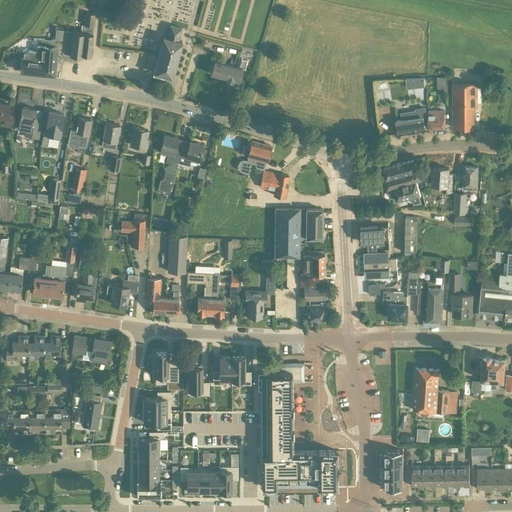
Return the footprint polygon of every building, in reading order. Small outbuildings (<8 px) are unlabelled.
[(56,29),(55,37),(65,38),(62,53),(63,54),(62,59),(72,60),(73,55),(82,56),(82,54),(90,55),(95,18),(95,14),(85,12),(83,32),(56,29)] [(153,71),(153,72),(172,78),(172,77),(182,41),(178,40),(181,28),(170,25),(166,37),(163,36),(154,72),(153,71)] [(21,58),(20,71),(54,74),(55,62),(56,53),(62,53),(65,38),(55,37),(55,40),(34,38),(32,50),(29,50),(23,54),(23,58),(21,58)] [(214,61),(211,73),(226,78),(226,79),(233,81),(234,80),(239,81),(242,68),(214,61)] [(437,77),(437,88),(443,88),(443,93),(447,93),(447,77),(437,77)] [(454,83),(454,127),(474,127),(474,106),(477,106),(477,103),(477,83),(454,83)] [(0,102),(0,116),(4,118),(3,125),(12,127),(14,116),(8,115),(9,105),(0,102)] [(22,106),(18,128),(26,130),(25,136),(38,138),(41,119),(35,118),(36,109),(22,106)] [(402,119),(396,120),(399,133),(425,129),(423,117),(426,116),(425,108),(416,109),(416,111),(401,113),(402,119)] [(428,110),(428,127),(429,127),(444,127),(445,127),(445,110),(428,110)] [(43,135),(41,144),(47,145),(49,137),(59,139),(64,113),(49,111),(44,136),(43,135)] [(70,130),(68,142),(86,145),(88,134),(91,119),(78,117),(76,131),(70,130)] [(103,136),(101,146),(114,149),(117,136),(119,125),(105,122),(103,136)] [(134,127),(131,145),(137,146),(136,151),(143,152),(144,147),(146,148),(148,139),(146,139),(148,130),(134,127)] [(160,179),(158,188),(170,192),(172,182),(173,180),(177,162),(183,142),(178,140),(178,138),(179,137),(164,133),(160,150),(160,152),(168,154),(167,158),(171,159),(170,163),(163,167),(165,170),(163,177),(160,179)] [(183,142),(177,162),(189,165),(190,161),(198,163),(199,160),(203,161),(206,149),(202,148),(204,144),(189,140),(188,143),(183,142)] [(241,160),(239,163),(239,166),(240,169),(243,171),(249,172),(252,162),(256,163),(255,166),(264,168),(266,161),(271,146),(251,140),(250,146),(245,145),(242,153),(247,154),(247,156),(248,156),(247,159),(246,159),(243,159),(241,160)] [(143,153),(141,162),(148,163),(150,155),(143,153)] [(112,155),(109,168),(111,168),(118,170),(121,157),(112,155)] [(384,172),(377,174),(380,186),(387,184),(388,188),(393,186),(416,180),(420,179),(414,159),(383,168),(384,172)] [(463,184),(463,189),(477,189),(477,184),(478,166),(464,166),(463,184)] [(433,167),(432,185),(443,185),(442,191),(451,191),(452,173),(449,173),(449,168),(433,167)] [(76,168),(72,190),(82,192),(86,170),(76,168)] [(263,170),(259,186),(275,190),(274,195),(284,197),(289,175),(263,170)] [(52,178),(49,198),(52,199),(57,199),(60,179),(52,178)] [(416,180),(393,186),(397,200),(406,197),(411,196),(412,198),(413,203),(421,203),(420,196),(421,196),(416,180)] [(69,191),(67,201),(80,203),(81,193),(69,191)] [(455,192),(454,212),(465,213),(467,193),(455,192)] [(275,208),(275,256),(281,256),(298,256),(298,237),(322,237),(322,218),(322,208),(306,208),(306,218),(299,218),(299,208),(287,208),(275,208)] [(121,221),(120,230),(133,231),(132,246),(143,247),(143,239),(144,228),(144,220),(145,213),(134,213),(134,221),(121,221)] [(152,224),(167,227),(169,219),(154,215),(152,224)] [(455,215),(455,225),(473,225),(473,216),(455,215)] [(406,216),(405,252),(411,252),(417,252),(417,216),(412,216),(406,216)] [(182,219),(180,229),(188,231),(190,221),(182,219)] [(369,227),(360,227),(361,242),(363,242),(363,244),(366,243),(366,241),(370,241),(378,241),(378,240),(384,240),(383,226),(377,227),(377,226),(369,227)] [(220,234),(220,240),(221,240),(221,245),(224,245),(224,250),(221,250),(221,255),(224,255),(224,258),(232,258),(232,240),(229,240),(229,235),(220,234)] [(169,235),(168,270),(185,271),(187,236),(169,235)] [(0,236),(0,288),(7,289),(9,274),(3,273),(7,237),(0,236)] [(68,245),(66,260),(73,261),(75,246),(68,245)] [(77,248),(74,267),(81,268),(83,248),(77,248)] [(481,294),(479,308),(480,308),(480,314),(487,315),(487,317),(493,318),(493,315),(501,316),(504,290),(507,290),(506,296),(511,297),(511,304),(511,251),(502,250),(502,261),(507,262),(506,272),(500,272),(499,280),(482,279),(481,294)] [(387,252),(365,253),(365,255),(366,277),(370,277),(370,276),(389,275),(388,270),(397,269),(396,257),(387,258),(387,255),(387,252)] [(304,273),(299,273),(300,285),(319,284),(319,275),(313,276),(313,273),(324,272),(324,270),(325,270),(325,266),(324,266),(324,260),(325,260),(325,256),(324,256),(324,254),(303,254),(304,273)] [(20,256),(18,268),(29,269),(30,257),(20,256)] [(436,259),(436,268),(441,268),(440,271),(449,271),(449,259),(436,259)] [(49,275),(46,294),(61,296),(63,281),(64,281),(66,266),(58,265),(58,261),(52,260),(51,265),(49,275)] [(34,277),(32,292),(46,294),(49,279),(49,277),(49,275),(51,265),(46,264),(45,274),(42,274),(42,278),(34,277)] [(186,282),(204,283),(203,296),(197,296),(196,314),(198,314),(199,315),(203,316),(204,314),(210,314),(211,297),(212,272),(187,271),(186,282)] [(77,283),(75,298),(84,299),(84,298),(92,299),(94,286),(90,285),(92,275),(92,273),(84,272),(82,284),(77,283)] [(211,297),(210,314),(215,315),(216,316),(220,316),(221,315),(223,315),(224,298),(218,297),(219,281),(220,273),(212,273),(212,272),(211,297)] [(408,272),(407,294),(418,294),(419,280),(419,277),(419,272),(408,272)] [(448,291),(448,292),(460,293),(461,279),(461,272),(449,272),(449,279),(448,291)] [(108,284),(106,291),(112,292),(110,303),(126,305),(128,291),(135,293),(138,275),(128,273),(126,283),(122,282),(122,286),(113,285),(108,284)] [(231,273),(230,285),(238,285),(238,273),(231,273)] [(9,274),(7,289),(20,291),(22,275),(9,274)] [(266,274),(265,289),(268,289),(268,293),(274,293),(274,274),(266,274)] [(418,294),(417,313),(418,313),(424,313),(423,321),(435,320),(436,322),(440,322),(441,320),(442,320),(444,281),(444,275),(434,274),(434,281),(419,280),(418,294)] [(147,278),(146,298),(153,298),(152,312),(164,313),(165,297),(158,297),(159,278),(147,278)] [(380,283),(369,284),(370,294),(380,293),(380,287),(380,283)] [(239,285),(231,285),(230,299),(238,299),(239,285)] [(304,287),(304,299),(326,299),(326,287),(304,287)] [(246,289),(245,300),(248,300),(247,316),(255,316),(256,318),(259,318),(260,317),(262,317),(263,301),(265,301),(266,290),(246,289)] [(504,290),(501,316),(506,316),(505,321),(511,322),(511,304),(511,297),(506,296),(507,290),(504,290)] [(165,297),(164,313),(177,314),(178,291),(173,291),(172,297),(165,297)] [(383,292),(383,303),(390,303),(389,317),(400,318),(401,319),(404,319),(405,318),(407,318),(408,304),(406,303),(407,297),(401,297),(402,293),(383,292)] [(454,294),(453,314),(471,315),(472,294),(454,294)] [(312,305),(308,305),(308,320),(321,320),(326,315),(326,305),(319,305),(319,303),(312,303),(312,305)] [(278,327),(289,327),(288,318),(277,319),(278,327)] [(5,350),(0,350),(0,361),(5,361),(5,360),(21,360),(21,354),(27,354),(27,359),(28,359),(27,342),(27,335),(17,335),(18,342),(11,342),(11,346),(5,346),(5,350)] [(34,342),(27,342),(28,359),(37,359),(37,354),(43,354),(43,359),(44,359),(44,341),(43,341),(43,335),(33,335),(34,342)] [(50,341),(44,341),(44,359),(54,359),(60,359),(60,353),(60,335),(50,335),(50,341)] [(74,335),(71,352),(82,353),(81,358),(90,360),(106,363),(107,357),(110,341),(93,338),(93,341),(86,340),(87,337),(74,335)] [(153,355),(153,362),(155,362),(155,377),(167,377),(167,381),(178,381),(178,361),(167,361),(167,352),(155,352),(155,355),(153,355)] [(231,378),(231,384),(251,384),(251,370),(244,370),(244,356),(231,356),(231,357),(232,357),(232,378),(231,378)] [(472,380),(472,388),(473,388),(473,390),(482,391),(482,388),(497,389),(497,386),(499,386),(499,384),(503,384),(504,380),(505,358),(493,357),(493,356),(483,356),(483,357),(478,357),(478,367),(482,367),(482,378),(482,380),(472,380)] [(213,370),(213,383),(221,383),(221,378),(231,378),(232,378),(232,357),(231,357),(220,357),(220,370),(213,370)] [(64,363),(61,379),(67,380),(70,364),(64,363)] [(278,372),(257,372),(257,389),(260,389),(261,486),(266,486),(266,483),(272,483),(272,486),(276,486),(317,485),(336,485),(336,474),(336,461),(336,450),(319,450),(292,450),(292,436),(293,436),(293,425),(292,425),(292,413),(293,413),(293,403),(292,403),(292,381),(303,380),(303,364),(278,364),(278,372)] [(189,367),(189,390),(201,390),(201,394),(209,394),(209,381),(202,381),(202,367),(199,367),(199,366),(192,366),(192,367),(189,367)] [(416,367),(413,409),(420,409),(420,413),(422,415),(426,415),(428,413),(429,410),(436,411),(456,412),(457,391),(448,390),(438,389),(439,369),(416,367)] [(74,371),(73,381),(80,382),(80,381),(82,372),(74,371)] [(91,384),(89,391),(100,393),(107,394),(109,384),(91,384)] [(27,385),(17,386),(17,394),(27,393),(27,385)] [(143,400),(143,408),(144,408),(144,410),(170,410),(170,391),(157,391),(157,397),(144,397),(144,401),(143,400)] [(86,393),(81,425),(87,426),(87,429),(94,430),(95,427),(97,427),(102,396),(86,393)] [(47,410),(44,410),(44,428),(44,433),(54,433),(54,428),(61,427),(61,425),(69,425),(69,409),(61,409),(56,409),(50,409),(47,410)] [(28,410),(6,410),(6,428),(12,428),(12,434),(28,434),(28,410)] [(44,410),(28,410),(28,434),(39,434),(38,428),(44,428),(44,410)] [(143,412),(143,419),(144,419),(144,422),(157,422),(157,428),(170,428),(170,410),(144,410),(144,412),(143,412)] [(138,438),(138,449),(139,449),(157,449),(160,449),(160,448),(160,438),(162,438),(162,431),(149,431),(149,437),(138,438)] [(139,449),(139,459),(157,459),(157,449),(139,449)] [(380,485),(380,486),(381,486),(385,486),(385,488),(403,488),(403,450),(385,450),(385,451),(381,451),(380,451),(380,452),(380,458),(380,459),(380,465),(380,466),(380,472),(380,473),(380,478),(380,479),(380,485)] [(139,459),(139,469),(157,469),(157,459),(139,459)] [(435,465),(423,466),(424,485),(435,485),(435,465)] [(446,465),(435,465),(435,485),(446,485),(446,465)] [(457,465),(446,465),(446,485),(458,485),(457,465)] [(469,465),(457,465),(458,485),(469,485),(469,465)] [(180,466),(180,480),(187,480),(187,490),(198,490),(198,469),(187,469),(187,466),(180,466)] [(220,489),(219,490),(231,490),(231,479),(238,479),(238,466),(219,466),(219,471),(220,471),(220,489)] [(423,466),(412,466),(412,486),(424,485),(423,466)] [(505,468),(491,469),(492,488),(499,488),(499,491),(505,491),(505,488),(505,468)] [(139,479),(157,479),(157,469),(139,469),(139,479)] [(198,469),(198,490),(209,490),(209,471),(209,469),(198,469)] [(491,469),(477,469),(477,489),(485,489),(485,491),(492,491),(492,488),(491,469)] [(209,471),(209,490),(219,490),(220,489),(220,471),(219,471),(209,471)] [(136,490),(136,495),(160,495),(160,479),(157,479),(139,479),(136,479),(136,484),(136,490)]
